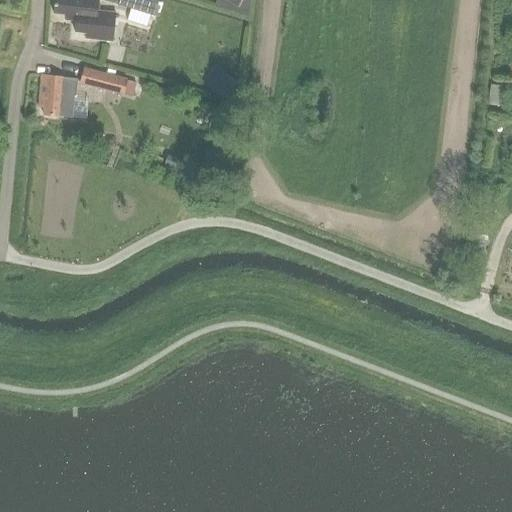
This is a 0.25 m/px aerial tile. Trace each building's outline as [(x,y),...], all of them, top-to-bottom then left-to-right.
[(54,0),(53,14),(66,15),(65,20),(76,21),(74,33),(86,34),(85,39),(113,42),(115,14),(98,12),(98,0),(54,0)] [(151,0),(119,0),(117,6),(154,17),(159,2),(151,0)] [(216,0),(213,8),(248,18),(250,0),(216,0)] [(53,31),(74,33),(76,21),(65,20),(66,15),(55,14),(53,31)] [(83,69),(79,84),(108,92),(112,77),(83,69)] [(224,74),(211,90),(224,100),(236,84),(224,74)] [(43,117),(71,119),(73,102),(75,78),(40,76),(37,109),(44,109),(43,117)] [(126,83),(123,94),(132,97),(136,85),(126,83)] [(166,160),(163,170),(177,175),(181,165),(166,160)] [(477,234),(473,255),(484,257),(488,237),(477,234)]
